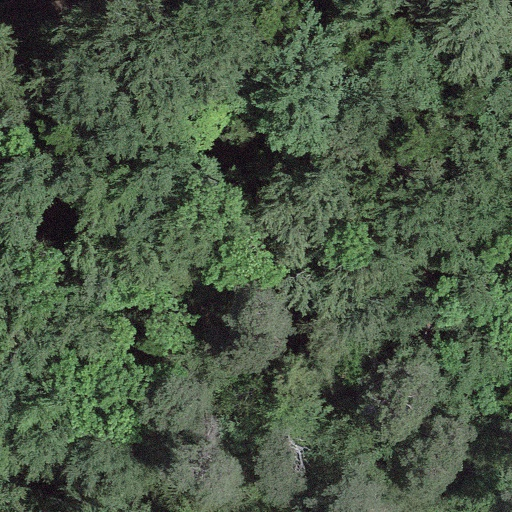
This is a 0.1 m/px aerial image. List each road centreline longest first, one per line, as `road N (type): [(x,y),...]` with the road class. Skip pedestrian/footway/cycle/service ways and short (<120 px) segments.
road 1 (track): [(0,420),(77,420),(401,485)]
road 2 (track): [(0,23),(193,0)]
